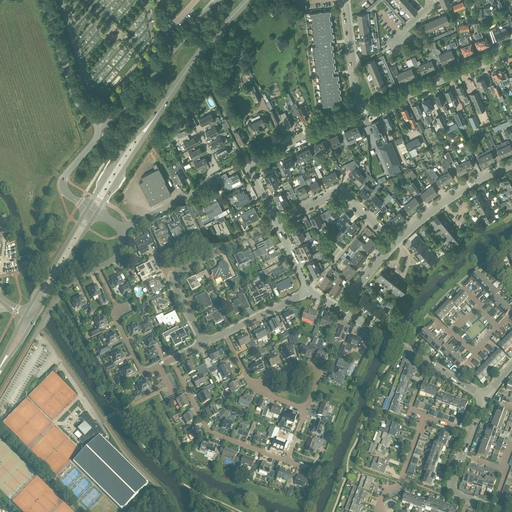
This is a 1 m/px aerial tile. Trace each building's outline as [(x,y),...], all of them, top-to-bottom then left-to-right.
[(407,12),(413,7),(409,2),(402,8),(407,12)] [(465,8),(462,2),(453,6),(452,6),(453,8),(455,12),(465,8)] [(413,7),(407,12),(411,17),(417,11),(413,7)] [(311,14),(315,47),(313,47),(317,73),(317,74),(319,73),(323,106),(333,105),(340,104),(337,75),(333,76),(333,72),(334,71),(330,41),(332,40),(328,11),(311,14)] [(440,18),(443,25),(449,23),(446,15),(440,18)] [(468,25),(476,24),(475,17),(467,18),(468,25)] [(438,28),(443,25),(440,18),(434,20),(438,28)] [(432,30),(438,28),(434,20),(428,23),(432,30)] [(426,33),(432,30),(428,23),(423,25),(426,33)] [(500,30),(504,39),(510,36),(507,30),(509,29),(507,24),(502,26),(503,28),(500,30)] [(469,31),(468,25),(459,26),(461,39),(463,38),(463,39),(469,53),(471,52),(472,53),(474,52),(475,51),(472,43),(471,43),(469,44),(467,38),(471,36),(469,31)] [(504,39),(500,30),(497,31),(496,30),(495,28),(489,31),(491,38),(495,36),(497,42),(504,39)] [(478,33),(484,47),(489,45),(485,38),(483,38),(481,32),(478,33)] [(478,49),(484,47),(478,33),(477,33),(474,35),(477,41),(475,42),(478,49)] [(468,54),(469,53),(463,39),(460,40),(463,47),(461,48),(461,47),(460,48),(464,56),(465,56),(466,56),(467,55),(468,54)] [(434,42),(429,44),(432,51),(433,51),(437,62),(441,60),(443,64),(449,62),(445,52),(441,54),(439,49),(437,49),(434,42)] [(445,52),(449,62),(455,59),(453,55),(454,54),(452,49),(457,47),(455,42),(446,45),(448,51),(445,52)] [(236,56),(241,54),(238,47),(228,52),(232,59),(236,56)] [(428,61),(425,63),(428,71),(435,68),(434,66),(435,65),(433,61),(435,60),(436,62),(437,62),(433,51),(432,51),(428,53),(429,55),(428,55),(429,56),(427,57),(428,60),(428,61)] [(428,71),(425,63),(421,64),(421,63),(420,63),(419,60),(417,62),(415,57),(411,59),(415,68),(418,66),(422,73),(428,71)] [(408,67),(403,69),(404,71),(408,79),(415,76),(412,69),(415,68),(411,59),(406,61),(408,67)] [(367,63),(369,69),(377,65),(374,60),(367,63)] [(371,74),(379,71),(377,65),(369,69),(371,74)] [(408,79),(404,71),(398,73),(395,66),(392,67),(391,65),(389,66),(390,68),(394,76),(397,75),(400,82),(408,79)] [(498,72),(499,75),(503,84),(510,81),(509,78),(508,78),(508,77),(505,70),(503,71),(503,70),(498,72)] [(374,80),(381,77),(379,71),(371,74),(374,80)] [(494,75),(493,76),(497,85),(499,84),(500,86),(504,85),(503,84),(499,75),(498,72),(496,73),(494,74),(494,75)] [(376,86),(384,83),(381,77),(374,80),(376,86)] [(479,85),(481,90),(488,87),(484,78),(477,81),(479,86),(479,85)] [(384,83),(376,86),(378,92),(386,89),(384,83)] [(261,100),(254,85),(248,88),(255,102),(261,100)] [(462,85),(456,88),(459,95),(462,94),(463,97),(466,103),(469,101),(466,96),(467,96),(465,93),(462,85)] [(484,98),(481,90),(479,85),(479,86),(476,87),(481,99),(484,98)] [(455,97),(452,90),(445,93),(448,100),(455,97)] [(470,94),(478,113),(479,113),(484,110),(485,110),(477,91),(470,94)] [(445,102),(441,94),(435,97),(437,100),(436,101),(439,107),(442,105),(442,103),(445,102)] [(298,114),(301,119),(309,115),(304,105),(298,107),(295,103),(294,104),(291,99),(289,100),(296,115),(298,114)] [(433,108),(429,99),(423,102),(428,114),(431,113),(430,109),(433,108)] [(419,103),(413,106),(416,114),(417,116),(423,114),(419,103)] [(192,106),(186,114),(187,114),(189,116),(195,108),(192,106)] [(417,126),(416,122),(414,118),(413,118),(411,112),(409,113),(407,108),(401,111),(405,119),(408,117),(409,120),(413,128),(417,126)] [(273,109),(270,111),(276,123),(279,121),(278,118),(283,116),(286,122),(287,122),(288,125),(294,123),(290,115),(287,117),(285,113),(277,116),(273,109),(274,109),(273,109)] [(453,115),(458,126),(465,123),(460,112),(453,115)] [(213,119),(210,113),(199,119),(202,125),(208,122),(210,124),(219,120),(218,117),(213,119)] [(441,115),(435,118),(442,130),(447,127),(441,115)] [(468,118),(473,129),(480,126),(475,115),(468,118)] [(232,126),(227,116),(223,119),(227,128),(232,126)] [(393,123),(390,116),(384,118),(386,122),(385,123),(386,126),(388,125),(390,129),(394,127),(393,123)] [(197,126),(192,117),(189,119),(193,128),(197,126)] [(261,126),(267,123),(264,117),(248,124),(252,132),(262,128),(261,126)] [(420,120),(416,122),(417,126),(420,133),(425,131),(420,120)] [(383,145),(393,167),(400,164),(391,142),(388,143),(385,138),(386,138),(384,134),(385,134),(383,130),(379,121),(375,122),(383,140),(383,145)] [(510,126),(508,121),(493,128),(495,132),(510,126)] [(218,132),(216,129),(219,127),(216,122),(210,125),(212,128),(205,131),(208,137),(218,132)] [(375,122),(372,124),(375,133),(374,134),(375,137),(377,137),(379,141),(381,146),(383,145),(383,140),(375,122)] [(444,135),(458,128),(456,123),(447,127),(442,130),(444,135)] [(351,129),(355,139),(361,136),(362,137),(365,136),(362,130),(359,131),(357,127),(351,129)] [(234,132),(240,144),(244,142),(243,141),(245,140),(243,135),(245,134),(241,128),(234,132)] [(356,141),(355,139),(351,129),(345,132),(347,138),(344,139),(347,146),(347,145),(356,141)] [(227,140),(224,135),(226,133),(225,131),(216,135),(217,138),(210,142),(213,147),(227,140)] [(347,146),(344,139),(340,141),(337,135),(330,139),(334,147),(342,144),(344,148),(347,146)] [(181,138),(178,139),(181,144),(179,145),(182,151),(187,148),(197,143),(193,138),(187,141),(184,136),(181,138)] [(401,137),(394,140),(396,145),(403,142),(401,137)] [(421,145),(418,138),(406,144),(409,151),(421,145)] [(503,147),(507,155),(511,152),(511,149),(508,140),(506,141),(508,145),(503,147)] [(483,152),(488,163),(495,160),(491,152),(490,152),(490,150),(493,149),(491,146),(492,145),(490,141),(486,143),(489,149),(485,151),(486,151),(483,152)] [(222,148),(216,152),(219,158),(229,153),(232,152),(229,148),(228,145),(230,145),(229,142),(221,146),(222,148)] [(327,147),(325,148),(323,142),(314,146),(318,153),(321,151),(322,153),(326,151),(327,151),(326,150),(327,149),(327,147)] [(502,143),(495,146),(500,157),(507,155),(503,147),(502,143)] [(465,150),(467,154),(471,152),(467,144),(459,148),(461,151),(465,150)] [(381,146),(377,148),(387,170),(393,167),(383,145),(381,146)] [(186,157),(188,156),(190,155),(192,159),(202,153),(199,148),(192,151),(191,149),(183,152),(186,157)] [(309,148),(303,152),(306,159),(307,158),(309,157),(310,158),(311,157),(312,158),(313,160),(314,159),(316,163),(318,167),(321,165),(316,155),(313,156),(313,155),(309,148)] [(327,149),(326,150),(327,151),(326,151),(328,155),(329,155),(330,158),(334,156),(331,148),(327,149)] [(303,152),(297,154),(300,161),(297,163),(302,173),(305,172),(304,169),(301,163),(304,161),(305,163),(307,161),(306,159),(303,152)] [(482,166),(488,163),(483,152),(476,156),(481,166),(482,166)] [(462,163),(467,171),(474,167),(467,155),(464,157),(466,161),(462,163)] [(286,167),(282,168),(285,174),(288,180),(291,178),(290,175),(291,174),(289,170),(290,169),(290,168),(293,167),(292,165),(295,164),(291,157),(290,158),(290,157),(286,159),(286,160),(283,161),(286,167)] [(202,169),(201,167),(207,164),(204,158),(198,161),(196,159),(190,162),(193,167),(196,165),(197,169),(198,169),(199,170),(202,169)] [(446,162),(442,165),(445,170),(444,171),(446,173),(442,175),(446,183),(453,178),(447,168),(451,166),(449,162),(448,158),(447,159),(445,160),(446,162)] [(359,166),(356,163),(353,161),(345,164),(350,169),(349,171),(351,173),(349,175),(353,180),(360,174),(356,170),(359,166)] [(467,171),(462,163),(459,165),(457,161),(454,163),(460,174),(467,171)] [(178,181),(179,183),(185,180),(182,174),(185,173),(179,162),(176,163),(178,167),(172,169),(171,166),(166,168),(174,183),(178,181)] [(139,182),(150,205),(171,194),(164,181),(165,181),(156,164),(155,164),(153,166),(155,170),(141,177),(143,180),(139,182)] [(440,187),(446,183),(442,175),(439,177),(433,168),(431,169),(430,168),(427,169),(425,166),(424,167),(427,171),(432,179),(434,177),(440,187)] [(427,171),(423,174),(430,184),(434,181),(432,179),(427,171)] [(328,175),(332,182),(339,179),(335,172),(328,175)] [(228,178),(226,173),(218,177),(221,182),(224,181),(228,190),(233,188),(232,185),(240,181),(237,174),(236,174),(235,174),(233,175),(234,175),(228,178)] [(272,173),(264,177),(267,184),(275,180),(277,179),(276,176),(274,177),(272,173)] [(360,174),(353,180),(359,185),(361,182),(363,184),(370,177),(367,174),(364,178),(360,174)] [(326,185),(332,182),(328,175),(322,178),(326,185)] [(304,181),(308,188),(307,186),(310,185),(313,191),(320,188),(317,181),(313,183),(310,178),(305,181),(304,180),(304,181)] [(511,187),(511,180),(510,181),(508,178),(500,182),(503,188),(506,186),(508,189),(511,187)] [(275,180),(267,184),(270,190),(279,186),(275,180)] [(302,188),(296,191),(300,198),(301,197),(301,198),(306,196),(305,195),(308,194),(306,189),(308,188),(304,181),(299,183),(302,188)] [(419,189),(413,181),(410,184),(411,186),(414,190),(417,194),(420,193),(426,201),(431,197),(423,186),(419,189)] [(426,190),(431,197),(437,193),(436,191),(436,190),(435,190),(432,185),(426,190)] [(477,198),(474,199),(477,205),(481,203),(489,199),(485,191),(486,190),(484,186),(480,187),(482,191),(476,194),(474,195),(476,197),(477,198)] [(365,187),(359,193),(365,199),(370,194),(372,196),(376,192),(372,188),(369,191),(365,187)] [(238,200),(236,201),(237,203),(239,207),(251,201),(248,195),(247,193),(245,194),(243,190),(240,192),(239,189),(232,193),(233,196),(235,195),(238,200)] [(281,192),(273,196),(276,202),(289,196),(289,195),(286,196),(284,191),(281,192)] [(289,196),(276,202),(279,208),(288,203),(286,199),(290,198),(290,197),(292,196),(294,200),(297,198),(294,192),(288,195),(289,195),(289,196)] [(388,194),(382,200),(386,203),(392,197),(388,194)] [(383,202),(376,195),(369,202),(376,209),(383,202)] [(415,197),(413,198),(411,196),(407,199),(409,202),(415,209),(421,205),(415,197)] [(485,212),(490,210),(488,207),(492,205),(489,199),(481,203),(482,206),(478,208),(481,214),(485,212)] [(220,218),(223,216),(228,214),(226,211),(222,213),(216,202),(211,205),(211,204),(204,208),(209,219),(218,214),(220,218)] [(410,213),(415,209),(409,202),(404,206),(410,213)] [(332,208),(324,212),(327,218),(333,215),(336,218),(342,211),(338,206),(333,210),(332,208)] [(243,209),(233,214),(235,220),(238,219),(237,216),(241,215),(244,222),(246,225),(247,225),(259,219),(254,208),(244,212),(243,209)] [(485,212),(486,215),(482,217),(485,223),(494,219),(493,216),(496,214),(493,208),(490,210),(485,212)] [(185,213),(186,217),(182,219),(188,231),(193,229),(193,230),(196,228),(192,219),(195,217),(191,210),(185,213)] [(391,213),(400,223),(405,218),(399,212),(396,215),(395,214),(395,213),(393,212),(391,213)] [(345,213),(338,220),(344,225),(340,229),(342,230),(342,231),(348,224),(347,223),(351,219),(345,213)] [(393,218),(386,224),(389,228),(393,224),(395,227),(400,223),(391,213),(389,215),(391,217),(392,217),(393,218)] [(317,215),(310,219),(314,227),(315,227),(316,229),(316,231),(322,228),(322,230),(323,229),(327,227),(325,222),(321,224),(317,215)] [(223,216),(220,218),(216,220),(217,222),(213,224),(217,232),(216,232),(217,235),(219,235),(219,236),(218,236),(220,239),(223,238),(223,237),(224,236),(223,235),(224,234),(224,235),(227,234),(226,232),(229,230),(224,221),(226,220),(223,216)] [(168,226),(167,226),(174,239),(182,235),(178,228),(181,226),(176,217),(172,219),(173,221),(167,223),(168,226)] [(441,229),(445,226),(449,223),(445,218),(441,221),(439,218),(432,223),(436,229),(439,227),(441,229)] [(0,229),(9,230),(9,224),(7,224),(7,220),(0,219),(0,229)] [(348,224),(342,231),(344,233),(348,229),(353,234),(360,227),(354,222),(350,226),(348,224)] [(157,226),(159,230),(153,233),(160,246),(168,243),(163,234),(166,233),(162,224),(157,226)] [(293,236),(302,231),(300,228),(302,226),(301,224),(290,229),(293,236)] [(448,237),(452,233),(455,231),(451,226),(448,228),(445,226),(441,229),(438,231),(443,237),(446,234),(448,237)] [(142,239),(135,242),(140,252),(138,253),(139,257),(143,255),(149,252),(146,246),(150,245),(150,246),(153,244),(148,234),(146,229),(143,231),(145,235),(141,237),(142,239)] [(304,231),(302,231),(293,236),(296,242),(303,239),(304,241),(311,237),(308,231),(305,233),(304,231)] [(452,233),(448,237),(445,239),(449,244),(452,242),(454,244),(462,238),(457,233),(454,236),(452,233)] [(413,244),(410,246),(414,251),(418,249),(424,243),(423,241),(418,235),(411,241),(413,244)] [(353,243),(364,252),(365,251),(367,253),(369,251),(370,252),(377,243),(370,238),(365,245),(362,242),(357,238),(353,243),(353,242),(353,243)] [(261,256),(267,253),(266,251),(274,247),(270,239),(256,246),(259,252),(255,254),(257,258),(261,256)] [(302,253),(313,248),(313,247),(311,248),(310,246),(309,246),(307,243),(299,247),(302,253)] [(363,254),(364,252),(353,243),(350,247),(355,251),(357,249),(359,251),(352,260),(360,266),(367,257),(363,254)] [(424,256),(431,251),(429,248),(424,243),(418,249),(420,251),(417,254),(421,259),(424,256)] [(314,258),(321,254),(324,253),(323,250),(313,255),(311,252),(314,250),(313,248),(302,253),(305,259),(311,256),(312,259),(314,258)] [(249,250),(234,257),(239,267),(254,259),(249,250)] [(424,256),(426,259),(423,262),(427,267),(435,261),(433,258),(435,256),(431,251),(424,256)] [(267,253),(261,256),(265,263),(267,262),(269,265),(277,261),(276,258),(278,257),(276,253),(269,257),(267,253)] [(343,262),(348,266),(343,273),(350,278),(354,273),(356,270),(352,267),(354,264),(346,258),(345,260),(343,262)] [(311,270),(321,265),(319,262),(316,264),(314,260),(307,264),(311,270)] [(136,269),(133,271),(139,284),(141,283),(143,282),(152,278),(150,275),(154,273),(149,262),(136,269)] [(220,267),(211,271),(213,276),(216,275),(218,279),(222,277),(223,279),(229,277),(226,270),(227,269),(226,267),(227,266),(226,264),(223,265),(222,263),(219,265),(220,267)] [(283,266),(278,268),(276,265),(266,270),(264,271),(265,275),(267,274),(271,271),(275,278),(286,272),(283,266)] [(311,270),(314,277),(321,273),(319,270),(323,268),(321,265),(311,270)] [(192,291),(200,287),(197,281),(205,277),(207,280),(210,278),(206,271),(198,274),(198,275),(195,277),(187,281),(192,291)] [(386,283),(392,275),(386,271),(384,274),(381,272),(376,279),(381,284),(383,281),(386,283)] [(263,272),(259,274),(264,283),(268,281),(263,272)] [(475,282),(482,275),(478,272),(471,278),(468,282),(469,284),(473,280),(475,282)] [(123,283),(122,281),(121,278),(120,278),(119,275),(116,277),(115,276),(111,278),(112,279),(111,279),(113,282),(112,283),(112,284),(112,285),(112,286),(113,286),(114,286),(115,286),(116,287),(120,285),(121,288),(120,289),(123,295),(131,291),(127,283),(123,285),(123,284),(123,283)] [(393,289),(399,281),(394,277),(392,280),(389,278),(392,275),(386,283),(383,286),(389,290),(391,287),(393,289)] [(485,279),(482,275),(475,282),(477,284),(473,289),(474,290),(485,279)] [(333,281),(326,276),(320,286),(327,290),(333,281)] [(335,285),(331,292),(337,296),(343,287),(340,285),(344,280),(338,276),(334,282),(333,284),(335,285)] [(152,278),(143,282),(141,283),(143,288),(145,287),(149,295),(162,288),(158,279),(153,281),(152,278)] [(234,287),(237,285),(240,283),(237,278),(231,281),(234,287)] [(275,282),(270,285),(270,286),(272,290),(273,291),(278,288),(280,292),(293,286),(290,279),(277,285),(276,285),(275,282)] [(489,282),(485,279),(474,290),(476,292),(480,287),(482,289),(489,282)] [(399,281),(393,289),(391,292),(397,296),(399,293),(402,295),(405,290),(407,287),(402,283),(400,286),(397,284),(400,281),(399,281)] [(483,295),(492,286),(489,282),(482,289),(484,291),(482,294),(483,295)] [(206,288),(209,294),(216,290),(213,284),(206,288)] [(258,294),(252,297),(254,301),(254,302),(255,305),(259,303),(265,299),(265,300),(269,298),(268,295),(267,293),(271,291),(271,290),(272,290),(270,286),(269,286),(268,284),(263,286),(262,284),(255,288),(258,294)] [(98,296),(99,299),(102,298),(105,304),(109,302),(105,295),(101,296),(100,295),(96,286),(93,288),(93,287),(89,289),(89,290),(93,298),(98,296)] [(490,296),(496,290),(492,286),(483,295),(485,297),(487,294),(490,296)] [(489,301),(485,304),(487,306),(493,300),(498,295),(500,293),(496,290),(490,296),(492,298),(489,301)] [(462,292),(459,296),(465,302),(467,300),(475,307),(476,306),(469,298),(462,292)] [(212,305),(206,293),(195,299),(201,311),(212,305)] [(364,293),(359,300),(362,302),(363,303),(360,307),(364,310),(367,307),(370,302),(368,300),(370,298),(364,293)] [(157,307),(160,311),(162,310),(168,307),(167,306),(171,304),(167,298),(163,300),(160,294),(150,299),(152,302),(150,303),(153,309),(157,307)] [(233,304),(229,306),(231,309),(233,315),(239,312),(239,313),(242,312),(241,311),(249,307),(243,294),(238,297),(240,301),(233,304)] [(486,307),(484,309),(485,311),(489,307),(493,303),(495,305),(501,299),(498,295),(493,300),(487,306),(486,307)] [(459,296),(455,299),(464,308),(466,307),(463,304),(465,302),(459,296)] [(86,304),(85,305),(81,297),(78,299),(77,298),(74,299),(74,301),(75,304),(73,305),(75,309),(77,308),(78,309),(82,307),(84,312),(88,310),(90,315),(94,313),(90,305),(87,307),(86,304)] [(385,299),(380,306),(383,308),(384,306),(386,307),(389,302),(385,299)] [(464,308),(455,299),(452,303),(454,305),(456,307),(458,310),(460,307),(463,310),(464,308)] [(496,312),(505,303),(501,299),(495,305),(497,307),(494,310),(496,312)] [(370,302),(367,307),(369,309),(370,309),(368,313),(372,316),(375,313),(378,308),(376,306),(378,304),(372,300),(370,302)] [(450,301),(446,305),(453,311),(455,313),(457,312),(454,309),(456,307),(454,305),(452,303),(450,301)] [(502,313),(508,306),(505,303),(496,312),(497,313),(500,310),(502,313)] [(215,325),(223,321),(219,311),(221,310),(223,313),(226,311),(223,305),(208,312),(210,315),(207,316),(206,316),(207,317),(205,317),(207,322),(212,319),(215,325)] [(453,315),(455,313),(453,311),(446,305),(442,308),(449,315),(451,312),(453,315)] [(380,306),(378,308),(375,313),(378,316),(376,319),(380,322),(383,319),(388,312),(386,310),(383,308),(380,306)] [(502,313),(504,315),(501,317),(503,319),(506,316),(511,309),(508,306),(502,313)] [(442,308),(439,312),(445,318),(448,321),(449,319),(447,317),(449,315),(442,308)] [(283,316),(285,321),(282,323),(286,331),(290,329),(288,323),(297,319),(296,310),(288,311),(289,313),(283,316)] [(313,311),(313,313),(305,310),(302,319),(313,323),(317,312),(313,311)] [(163,323),(164,325),(171,322),(173,325),(176,324),(177,324),(178,323),(180,322),(179,320),(178,320),(174,312),(164,317),(162,314),(156,317),(159,324),(163,323)] [(446,322),(448,321),(439,312),(435,316),(442,322),(444,320),(446,322)] [(96,331),(89,334),(91,338),(99,334),(102,333),(100,329),(107,325),(106,323),(107,322),(105,318),(104,319),(104,318),(100,320),(99,318),(95,320),(96,322),(95,322),(97,327),(94,328),(96,331)] [(320,325),(317,323),(313,334),(316,335),(319,326),(329,330),(332,321),(323,318),(320,325)] [(286,331),(282,323),(279,324),(277,319),(268,323),(272,332),(279,329),(281,333),(286,331)] [(132,327),(129,329),(132,336),(136,334),(138,333),(141,331),(142,331),(144,334),(152,330),(148,322),(140,326),(139,327),(137,324),(136,325),(136,324),(135,324),(134,324),(133,324),(132,325),(132,326),(132,327)] [(424,339),(430,333),(428,330),(430,328),(430,327),(431,326),(430,325),(429,326),(426,329),(420,335),(424,339)] [(344,341),(348,331),(339,327),(335,338),(344,341)] [(175,328),(162,335),(164,338),(169,336),(174,345),(182,342),(182,343),(186,341),(185,340),(188,338),(183,329),(177,332),(175,328)] [(262,328),(254,333),(258,342),(262,340),(263,342),(268,340),(268,341),(271,339),(268,332),(265,333),(262,328)] [(427,343),(436,333),(438,331),(436,330),(435,332),(432,334),(430,333),(424,339),(427,343)] [(100,336),(102,340),(106,338),(108,342),(104,344),(105,347),(97,351),(100,355),(110,350),(108,346),(109,345),(118,341),(116,338),(117,337),(115,334),(114,334),(110,336),(108,332),(100,336)] [(434,336),(427,343),(431,346),(437,340),(435,337),(438,335),(439,333),(438,332),(434,336)] [(237,339),(240,346),(243,344),(244,345),(246,344),(247,347),(249,346),(250,349),(252,348),(255,353),(259,352),(256,346),(252,338),(249,340),(246,334),(237,339)] [(511,337),(510,336),(507,338),(504,335),(503,336),(511,345),(511,337)] [(155,351),(154,348),(153,347),(157,345),(153,336),(145,340),(148,347),(150,346),(151,349),(147,351),(147,352),(146,353),(146,354),(147,355),(147,356),(148,356),(149,356),(151,359),(152,360),(156,358),(155,357),(158,356),(156,353),(157,353),(155,351)] [(364,340),(353,336),(351,342),(348,341),(344,350),(350,352),(352,349),(354,350),(357,348),(360,350),(364,340)] [(509,349),(511,345),(503,336),(501,338),(504,341),(502,343),(509,349)] [(314,352),(314,353),(319,340),(313,338),(311,344),(310,344),(309,347),(308,349),(301,346),(299,350),(302,351),(301,355),(309,358),(310,353),(313,355),(314,352)] [(509,349),(502,343),(500,345),(498,343),(499,342),(494,338),(492,340),(499,347),(505,353),(509,349)] [(437,340),(431,346),(434,350),(441,343),(444,341),(442,339),(439,342),(437,340)] [(319,340),(314,353),(318,354),(316,361),(323,363),(326,354),(322,352),(323,349),(324,346),(324,345),(322,344),(324,341),(319,340)] [(442,349),(444,347),(442,345),(445,342),(444,341),(434,350),(438,354),(441,351),(443,349),(442,349)] [(444,354),(453,346),(452,344),(449,347),(447,344),(444,347),(442,349),(443,349),(441,351),(444,354)] [(285,348),(281,349),(287,360),(294,356),(291,350),(292,350),(291,346),(286,349),(285,348)] [(444,354),(448,358),(454,352),(454,351),(452,349),(454,347),(453,346),(444,354)] [(454,352),(448,358),(452,362),(461,352),(465,348),(463,346),(462,346),(458,350),(458,351),(456,354),(454,352)] [(203,361),(208,369),(212,367),(210,362),(212,361),(223,356),(219,349),(212,352),(212,351),(208,353),(210,358),(203,361)] [(112,364),(103,368),(106,373),(116,368),(114,363),(115,363),(124,359),(122,356),(123,355),(121,351),(120,352),(120,351),(117,353),(116,354),(114,350),(107,354),(109,358),(112,356),(114,360),(111,362),(112,364)] [(271,352),(272,356),(267,358),(272,367),(279,364),(276,358),(280,356),(277,350),(271,352)] [(493,351),(502,360),(506,356),(499,350),(497,352),(494,350),(493,351)] [(493,351),(491,353),(494,355),(492,357),(499,364),(502,360),(493,351)] [(459,357),(463,353),(461,352),(452,362),(455,365),(461,359),(459,357)] [(487,357),(486,358),(488,361),(495,368),(499,364),(492,357),(490,360),(487,357)] [(461,359),(455,365),(459,369),(465,363),(465,362),(468,360),(466,358),(463,361),(461,359)] [(486,358),(484,360),(487,363),(485,365),(491,371),(495,368),(488,361),(486,358)] [(330,371),(328,378),(333,379),(333,380),(338,382),(339,378),(342,380),(344,376),(346,376),(349,366),(350,363),(339,359),(338,362),(334,372),(330,371)] [(198,374),(208,369),(203,361),(205,365),(202,366),(194,369),(191,362),(183,365),(188,375),(195,371),(197,371),(198,374)] [(212,367),(208,369),(210,373),(210,374),(216,371),(219,370),(223,379),(232,375),(227,365),(225,366),(223,361),(212,367)] [(402,363),(398,375),(409,379),(412,380),(415,373),(412,372),(413,367),(408,366),(410,363),(404,361),(403,364),(402,363)] [(260,362),(251,367),(255,375),(263,371),(264,371),(260,362)] [(480,364),(478,366),(481,369),(488,375),(491,371),(485,365),(483,367),(480,364)] [(126,383),(124,379),(126,378),(134,374),(133,371),(134,371),(132,367),(131,367),(127,368),(126,366),(122,368),(123,371),(122,371),(124,375),(122,377),(121,375),(114,378),(118,386),(126,383)] [(478,366),(477,367),(480,370),(478,372),(484,379),(488,375),(481,369),(478,366)] [(473,372),(471,370),(468,367),(467,369),(471,373),(474,376),(481,382),(484,379),(478,372),(476,374),(473,371),(473,372)] [(200,377),(193,380),(196,386),(199,385),(200,386),(206,383),(203,377),(207,375),(210,373),(208,369),(198,374),(200,377)] [(398,375),(394,387),(405,391),(408,392),(409,392),(410,390),(408,389),(410,384),(407,383),(409,379),(398,375)] [(225,382),(225,383),(222,385),(225,391),(229,388),(232,394),(240,390),(236,382),(232,384),(230,381),(229,381),(229,380),(225,382)] [(142,381),(138,383),(139,385),(138,386),(141,393),(140,394),(142,398),(146,396),(144,391),(150,389),(148,386),(149,385),(148,381),(146,382),(146,381),(143,383),(142,381)] [(426,395),(430,385),(424,383),(421,393),(426,395)] [(207,391),(212,389),(210,385),(201,390),(203,393),(198,396),(203,404),(211,399),(207,391)] [(432,397),(436,387),(430,385),(426,395),(432,397)] [(394,387),(390,399),(400,403),(403,404),(404,404),(405,401),(404,401),(406,396),(403,395),(405,391),(394,387)] [(440,392),(441,392),(442,389),(436,387),(432,397),(437,399),(438,399),(440,392)] [(446,394),(441,392),(440,392),(438,399),(437,399),(436,401),(435,403),(438,404),(438,402),(442,403),(446,394)] [(448,405),(451,396),(446,394),(442,403),(448,405)] [(241,399),(239,405),(248,408),(245,416),(248,417),(251,410),(248,409),(250,404),(251,399),(252,398),(244,395),(244,397),(243,399),(241,399)] [(453,407),(457,398),(451,396),(448,405),(453,407)] [(188,405),(184,397),(176,401),(175,398),(162,404),(164,408),(169,406),(168,405),(176,401),(180,409),(188,405)] [(400,403),(390,399),(389,399),(387,398),(383,409),(385,410),(385,411),(399,416),(402,408),(399,407),(400,403)] [(459,410),(463,400),(457,398),(453,407),(459,410)] [(463,400),(459,410),(465,412),(467,407),(468,406),(469,404),(468,403),(469,402),(463,400)] [(265,417),(268,410),(265,409),(266,405),(264,405),(265,403),(260,401),(257,409),(263,411),(261,416),(265,417)] [(322,404),(318,415),(323,417),(322,420),(331,424),(334,416),(330,415),(333,408),(330,407),(322,404)] [(226,412),(225,412),(224,409),(217,412),(214,406),(205,410),(210,419),(216,416),(219,418),(219,419),(226,412)] [(268,410),(265,417),(268,419),(270,414),(279,417),(282,409),(273,406),(271,411),(268,410)] [(508,411),(498,408),(495,407),(494,412),(496,413),(506,416),(508,411)] [(226,412),(219,419),(222,420),(222,419),(225,420),(222,429),(229,432),(233,422),(229,421),(230,418),(228,417),(230,413),(233,414),(233,412),(230,411),(227,410),(225,412),(226,412)] [(280,424),(278,428),(290,433),(291,429),(285,427),(285,426),(287,421),(293,423),(297,414),(288,411),(286,416),(283,415),(280,424)] [(83,423),(78,429),(83,435),(79,440),(80,440),(79,441),(85,447),(83,449),(84,450),(83,451),(85,452),(102,435),(105,438),(107,437),(96,422),(94,423),(88,413),(84,416),(84,415),(80,419),(83,422),(82,422),(83,423)] [(180,413),(172,417),(174,421),(182,417),(180,413)] [(196,420),(192,413),(183,417),(187,424),(196,420)] [(504,421),(506,416),(496,413),(495,417),(504,421)] [(495,417),(493,422),(502,426),(504,421),(495,417)] [(320,436),(324,425),(316,421),(311,433),(320,436)] [(388,422),(384,434),(390,436),(398,439),(400,432),(400,431),(398,430),(398,429),(399,426),(388,422)] [(501,431),(502,426),(493,422),(492,427),(491,427),(498,429),(498,430),(501,431)] [(247,427),(240,424),(239,427),(236,434),(247,438),(250,431),(246,429),(247,427)] [(191,426),(183,430),(185,434),(187,433),(189,436),(191,440),(194,439),(201,435),(197,427),(194,428),(192,429),(191,426)] [(491,427),(492,427),(488,426),(487,431),(496,434),(498,430),(498,429),(491,427)] [(271,439),(275,440),(272,448),(276,449),(276,450),(279,451),(279,449),(283,451),(286,442),(276,438),(279,431),(275,429),(271,439)] [(254,431),(251,437),(255,438),(254,441),(264,445),(267,438),(256,435),(257,432),(254,431)] [(494,439),(496,434),(487,431),(485,436),(494,439)] [(390,436),(384,434),(379,432),(375,444),(386,448),(388,449),(391,441),(388,440),(390,436)] [(439,438),(449,442),(451,436),(441,432),(439,438)] [(104,440),(105,438),(102,435),(85,452),(83,451),(73,462),(122,510),(148,483),(104,440)] [(485,436),(483,440),(493,444),(496,445),(497,443),(494,442),(494,439),(485,436)] [(323,441),(315,438),(313,441),(309,440),(305,451),(313,454),(315,447),(321,449),(323,441)] [(447,448),(449,442),(439,438),(437,444),(444,446),(444,447),(447,448)] [(483,440),(481,445),(491,449),(493,444),(483,440)] [(200,448),(199,451),(205,453),(206,451),(214,455),(215,455),(213,460),(216,461),(220,452),(216,450),(218,446),(211,443),(210,445),(203,442),(202,444),(199,445),(200,448)] [(437,444),(433,442),(434,443),(433,445),(432,445),(431,448),(432,448),(442,452),(444,447),(444,446),(437,444)] [(384,452),(386,448),(375,444),(370,455),(375,457),(389,462),(390,459),(385,458),(387,453),(384,452)] [(489,453),(491,449),(481,445),(480,450),(489,453)] [(224,462),(225,460),(232,463),(231,466),(235,467),(238,458),(235,457),(236,453),(225,448),(220,460),(224,462)] [(440,458),(442,452),(432,448),(430,454),(440,458)] [(488,459),(489,453),(480,450),(478,455),(488,459)] [(438,463),(440,458),(430,454),(428,460),(438,463)] [(251,468),(249,473),(253,475),(256,466),(253,464),(255,460),(244,456),(240,464),(251,468)] [(375,457),(371,469),(384,474),(385,474),(386,471),(388,467),(385,466),(386,461),(384,460),(375,457)] [(435,469),(438,463),(428,460),(426,465),(435,469)] [(266,465),(266,464),(263,462),(259,471),(268,474),(266,477),(272,479),(275,472),(270,470),(271,467),(266,465)] [(434,474),(435,469),(426,465),(424,471),(427,472),(433,475),(434,474)] [(280,469),(276,478),(287,482),(286,485),(286,487),(289,488),(290,487),(293,479),(294,476),(290,474),(283,471),(284,470),(280,469)] [(436,475),(434,474),(433,475),(427,472),(425,478),(434,481),(436,475)] [(468,484),(471,474),(466,472),(463,482),(468,484)] [(473,485),(476,476),(471,474),(468,484),(473,485)] [(307,479),(298,475),(296,480),(293,479),(290,487),(293,489),(294,485),(304,489),(305,485),(304,485),(307,479)] [(359,488),(365,490),(373,493),(375,486),(372,485),(374,480),(363,476),(359,488)] [(477,487),(481,478),(476,476),(473,485),(477,487)] [(432,487),(434,481),(425,478),(423,483),(432,487)] [(486,479),(485,479),(481,478),(477,487),(482,489),(483,486),(486,479)] [(491,478),(488,488),(493,490),(496,480),(491,478)] [(365,490),(359,488),(354,486),(350,498),(361,502),(363,503),(366,495),(363,494),(365,490)] [(408,504),(411,494),(406,492),(402,502),(408,504)] [(414,506),(417,496),(411,494),(408,504),(414,506)] [(419,508),(423,498),(417,496),(414,506),(419,508)] [(359,506),(361,502),(350,498),(345,510),(350,511),(352,511),(359,511),(362,507),(359,506)] [(428,500),(423,498),(419,508),(425,510),(426,507),(428,500)] [(435,500),(429,498),(428,500),(426,507),(432,509),(435,500)] [(441,502),(435,500),(432,509),(437,511),(441,502)] [(439,511),(443,511),(447,504),(441,502),(437,511),(439,511)]
